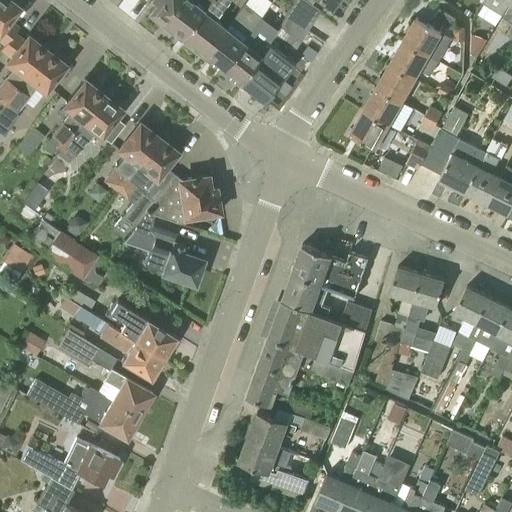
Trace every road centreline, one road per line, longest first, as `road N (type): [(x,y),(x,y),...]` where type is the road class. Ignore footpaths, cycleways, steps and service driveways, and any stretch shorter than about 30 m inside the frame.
road 1 (residential): [(171,488),(288,160)]
road 2 (residential): [(288,160),(73,0)]
road 3 (residential): [(511,261),(288,160)]
road 4 (residential): [(288,160),(304,113),(380,0)]
